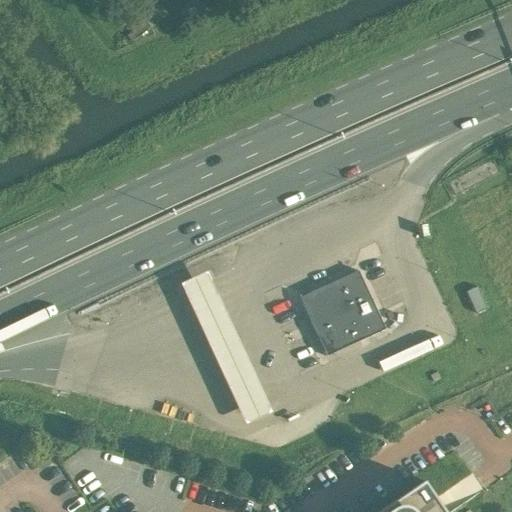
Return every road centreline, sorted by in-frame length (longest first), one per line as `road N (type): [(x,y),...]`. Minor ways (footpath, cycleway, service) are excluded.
road 1 (trunk): [(511,42),(0,270)]
road 2 (trunk): [(0,322),(490,96)]
